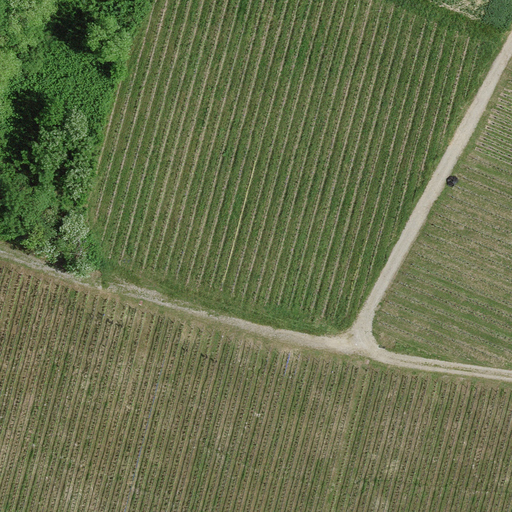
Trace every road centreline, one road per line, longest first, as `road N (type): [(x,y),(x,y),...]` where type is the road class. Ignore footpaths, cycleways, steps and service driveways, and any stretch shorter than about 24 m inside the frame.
road 1 (track): [(0,250),(262,329),(511,376)]
road 2 (track): [(348,349),(511,43)]
